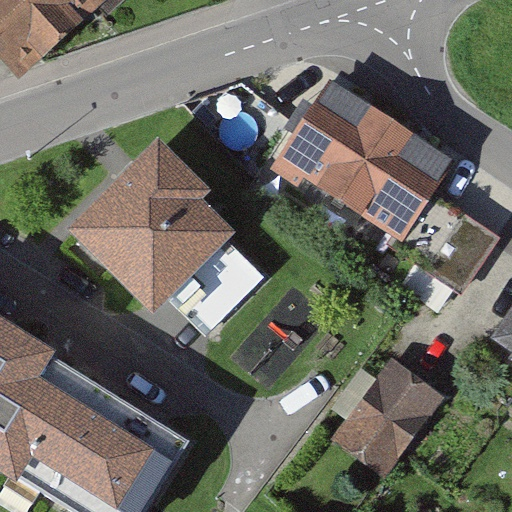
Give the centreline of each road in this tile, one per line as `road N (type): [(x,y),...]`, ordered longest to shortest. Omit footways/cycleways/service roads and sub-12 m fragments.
road 1 (residential): [(0,133),(362,10)]
road 2 (residential): [(362,10),(424,87),(511,149)]
